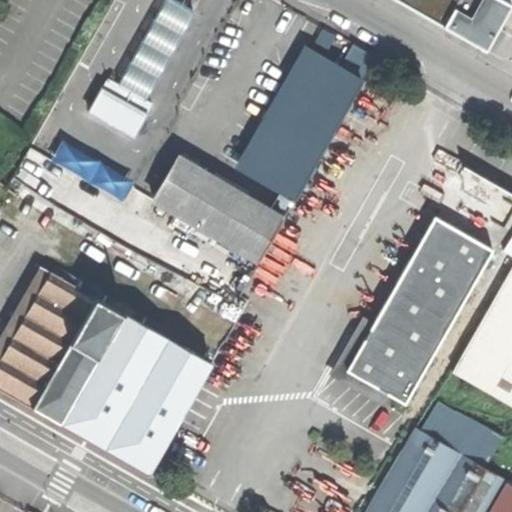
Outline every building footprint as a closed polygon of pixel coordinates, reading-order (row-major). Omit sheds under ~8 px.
[(511,0),(399,0),(485,49),(510,4),(511,0)] [(338,63),(365,80),(379,57),(357,44),(352,41),(338,63)] [(238,163),(295,197),(365,80),(338,63),(308,46),(238,163)] [(132,197),(142,181),(73,138),(63,154),(132,197)] [(150,196),(255,259),(280,218),(175,155),(150,196)] [(488,244),(429,210),(342,365),(372,383),(400,399),(488,244)] [(511,262),(504,275),(500,282),(496,289),(481,314),(449,370),(511,406),(511,262)] [(0,388),(145,472),(207,362),(89,292),(94,283),(78,273),(73,283),(39,263),(0,332),(0,388)] [(479,511),(500,475),(411,423),(399,446),(362,511),(479,511)]
